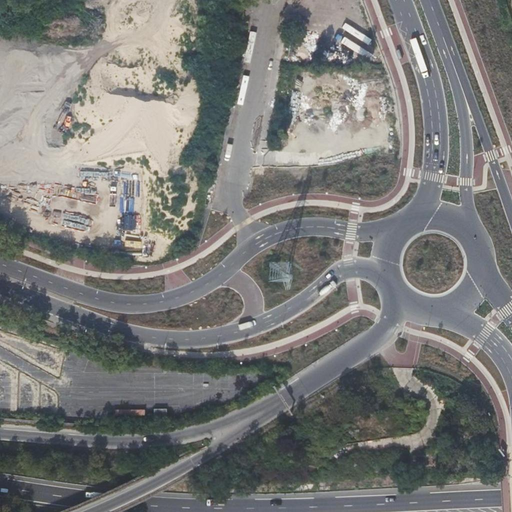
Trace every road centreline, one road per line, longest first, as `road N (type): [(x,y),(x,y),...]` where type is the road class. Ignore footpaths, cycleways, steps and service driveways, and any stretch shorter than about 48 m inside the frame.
road 1 (motorway): [(261,416),(160,441),(0,440)]
road 2 (motorway): [(256,511),(0,490)]
road 3 (secondary): [(0,286),(146,337),(244,330)]
road 4 (secondary): [(221,274),(168,301),(116,303),(0,264)]
road 5 (primary): [(400,0),(435,119),(422,216)]
road 6 (motorway): [(261,416),(211,452),(89,511)]
road 7 (motorway): [(511,498),(319,511)]
road 8 (motorway): [(398,294),(365,348),(261,416)]
road 9 (secondary): [(244,330),(348,267),(389,282)]
road 10 (secondary): [(402,226),(306,226),(252,245)]
road 11 (primary): [(472,237),(462,86)]
road 12 (residential): [(232,182),(260,37)]
road 13 (primary): [(511,214),(462,86)]
